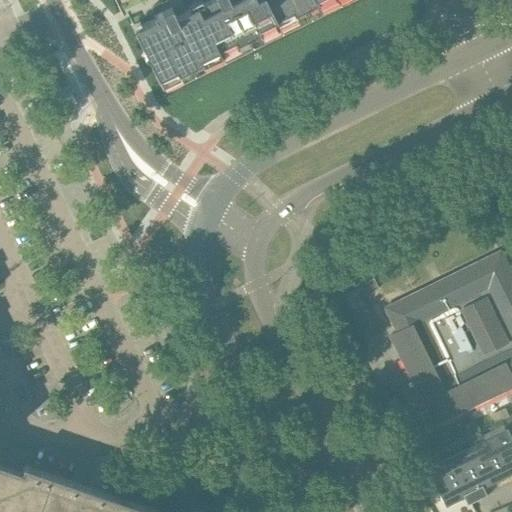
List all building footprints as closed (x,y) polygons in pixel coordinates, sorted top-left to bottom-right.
[(207,0),(176,16),(171,6),(165,9),(162,2),(151,7),(154,14),(153,14),(155,18),(134,28),(146,53),(144,56),(150,60),(159,78),(176,69),(178,73),(202,61),(200,58),(235,41),(236,44),(260,33),(259,29),(293,12),(295,16),(319,4),(317,0),(207,0)] [(511,272),(502,251),(387,307),(400,330),(392,334),(436,424),(511,386),(511,272)] [(458,429),(463,440),(481,432),(476,420),(458,429)] [(400,432),(410,453),(422,447),(410,423),(401,427),(400,432)] [(511,474),(511,436),(508,429),(428,468),(447,507),(468,496),(471,502),(488,493),(486,488),(511,474)] [(0,468),(13,462),(12,460),(7,451),(0,454),(0,468)] [(13,462),(0,468),(0,511),(17,511),(25,508),(36,511),(207,511),(198,509),(191,511),(163,511),(23,464),(20,473),(16,475),(15,464),(13,462)]
